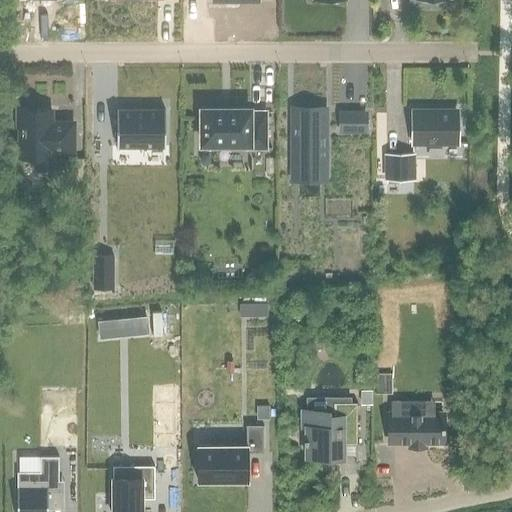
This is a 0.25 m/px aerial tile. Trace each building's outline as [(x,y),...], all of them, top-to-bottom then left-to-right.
[(247,102),(199,102),(199,137),(245,137),(245,141),(263,141),(263,105),(247,105),(247,102)] [(293,110),(293,166),(325,166),(325,110),(293,110)] [(453,142),(457,142),(457,114),(425,114),(425,110),(412,110),(412,143),(416,143),(416,144),(428,144),(428,142),(440,142),(440,145),(453,145),(453,142)] [(51,124),(51,111),(17,111),(17,128),(20,128),(20,158),(51,158),(51,151),(74,151),(74,124),(51,124)] [(117,111),(117,147),(166,147),(166,111),(117,111)] [(341,114),(341,130),(365,130),(365,114),(341,114)] [(400,180),(414,180),(413,156),(399,156),(400,180)] [(94,257),(94,288),(114,288),(114,257),(94,257)] [(257,304),(257,317),(268,317),(268,304),(257,304)] [(149,334),(147,317),(134,318),(135,335),(149,334)] [(100,339),(114,337),(112,321),(99,322),(100,339)] [(375,374),(375,394),(392,394),(392,374),(375,374)] [(361,391),(361,405),(371,405),(372,391),(361,391)] [(389,414),(389,442),(408,442),(411,442),(411,441),(425,441),(425,442),(427,442),(444,443),(444,430),(445,430),(445,426),(444,426),(444,413),(434,413),(412,413),(412,402),(392,402),(392,413),(389,414)] [(302,411),(302,428),(306,428),(306,440),(304,440),(304,444),(306,445),(306,457),(328,457),(328,459),(344,459),(344,445),(356,445),(357,445),(357,403),(333,403),(333,417),(329,417),(329,411),(302,411)] [(269,407),(257,407),(258,419),(270,419),(269,407)] [(199,449),(200,484),(250,484),(249,457),(265,457),(265,428),(247,428),(247,449),(199,449)] [(17,472),(16,511),(48,511),(49,492),(61,492),(60,457),(40,457),(41,472),(17,472)] [(112,466),(112,511),(142,511),(143,492),(154,492),(154,466),(142,466),(112,466)]
